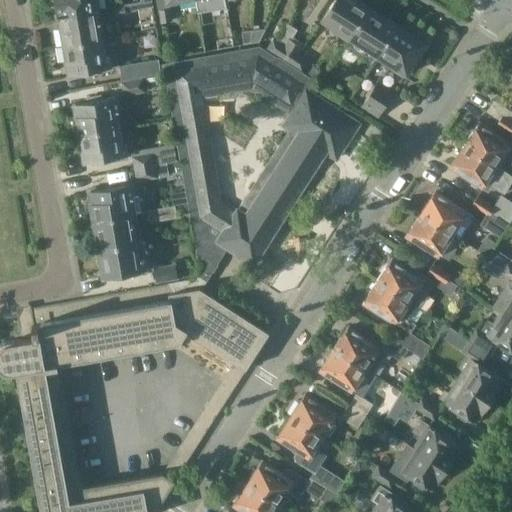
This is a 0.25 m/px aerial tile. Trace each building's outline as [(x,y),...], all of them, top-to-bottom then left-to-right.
[(51,0),(52,0),(53,0),(57,18),(63,17),(96,11),(96,10),(94,0),(51,0)] [(331,30),(348,41),(370,7),(358,0),(334,0),(323,17),(334,25),(331,30)] [(126,16),(124,6),(111,9),(112,18),(126,16)] [(346,43),(363,54),(367,46),(378,53),(395,27),(384,20),(386,18),(370,7),(348,41),(346,43)] [(61,28),(64,46),(102,39),(98,21),(102,20),(100,9),(96,10),(96,11),(63,17),(65,27),(61,28)] [(397,24),(395,27),(378,53),(391,61),(388,67),(403,78),(426,44),(415,36),(415,35),(412,34),(411,35),(397,25),(398,25),(397,24)] [(283,46),(277,55),(289,63),(295,54),(300,46),(291,40),(296,30),(287,25),(277,42),(283,46)] [(258,41),(264,29),(241,32),(242,43),(258,41)] [(266,48),(277,55),(283,46),(277,42),(272,38),(266,48)] [(104,55),(102,39),(64,46),(67,62),(71,62),(74,74),(82,72),(83,76),(95,73),(95,70),(112,67),(109,54),(104,55)] [(258,47),(165,64),(167,78),(166,80),(199,271),(196,275),(206,281),(228,246),(228,245),(218,239),(235,214),(235,213),(221,204),(202,98),(205,98),(204,91),(250,83),(269,53),(259,46),(258,47)] [(269,53),(250,83),(287,106),(290,101),(296,106),(306,90),(307,90),(313,81),(269,53)] [(306,61),(295,54),(289,63),(300,70),(306,61)] [(159,59),(118,66),(121,81),(162,74),(159,59)] [(347,84),(355,90),(362,79),(353,74),(347,84)] [(143,79),(122,83),(124,95),(145,92),(143,79)] [(378,82),(370,94),(387,105),(394,93),(378,82)] [(250,83),(204,91),(205,98),(230,93),(243,92),(255,94),(267,99),(291,114),(284,125),(290,129),(236,214),(235,213),(235,214),(218,239),(228,245),(228,246),(246,258),(245,259),(255,265),(262,255),(260,254),(273,234),(326,152),(335,158),(336,159),(337,157),(354,131),(330,116),(333,111),(334,112),(336,109),(307,91),(307,90),(306,90),(296,106),(290,101),(287,106),(250,83)] [(370,94),(362,107),(379,118),(387,105),(370,94)] [(74,121),(76,134),(118,127),(115,111),(119,110),(116,96),(101,99),(101,96),(87,99),(87,101),(74,104),(77,121),(74,121)] [(510,121),(511,122),(511,120),(511,111),(494,100),(487,112),(500,121),(497,125),(505,130),(510,121)] [(496,165),(510,145),(482,126),(479,130),(474,131),(464,146),(496,165)] [(118,127),(76,134),(78,147),(82,146),(84,163),(98,161),(98,164),(127,158),(124,142),(120,143),(118,127)] [(132,152),(132,155),(135,170),(168,164),(178,162),(174,145),(132,152)] [(511,175),(496,165),(464,146),(456,159),(457,164),(454,169),(488,191),(491,186),(504,193),(511,180),(511,175)] [(170,175),(168,164),(135,170),(137,180),(170,175)] [(134,196),(131,184),(89,191),(92,206),(90,209),(91,217),(94,218),(94,220),(136,213),(142,212),(139,195),(134,196)] [(421,214),(452,235),(461,222),(468,227),(474,218),(438,194),(435,199),(429,200),(421,214)] [(480,210),(486,202),(477,196),(472,204),(480,210)] [(488,215),(482,224),(481,225),(500,237),(511,218),(511,203),(502,197),(495,208),(486,202),(480,210),(488,215)] [(145,211),(147,223),(175,218),(173,206),(145,211)] [(94,220),(99,248),(137,242),(134,226),(138,225),(136,213),(94,220)] [(452,235),(421,214),(412,227),(413,233),(410,238),(446,261),(460,240),(452,235)] [(146,270),(141,241),(137,242),(99,248),(99,251),(97,253),(99,260),(101,262),(104,278),(146,270)] [(487,259),(504,269),(507,263),(511,266),(511,263),(511,255),(499,247),(494,255),(490,253),(487,259)] [(391,267),(386,268),(378,281),(417,307),(419,308),(427,294),(426,293),(433,282),(415,271),(413,274),(394,262),(391,267)] [(511,277),(511,266),(507,263),(504,269),(502,272),(511,279),(511,277)] [(442,270),(433,264),(427,273),(437,278),(442,270)] [(177,266),(155,269),(157,282),(179,279),(177,266)] [(451,276),(442,270),(437,278),(441,281),(438,285),(451,293),(457,283),(449,278),(451,276)] [(468,279),(458,273),(454,279),(464,286),(468,279)] [(36,314),(38,324),(33,325),(30,309),(18,311),(23,339),(8,342),(5,343),(3,344),(2,345),(0,347),(0,346),(0,365),(0,366),(2,368),(4,369),(6,370),(8,371),(14,371),(16,371),(40,511),(148,511),(147,506),(158,504),(173,481),(161,473),(84,486),(61,364),(178,343),(186,330),(244,368),(245,369),(268,332),(200,289),(206,281),(196,275),(191,280),(82,300),(83,306),(36,314)] [(391,339),(408,350),(423,359),(432,347),(407,331),(413,322),(409,320),(417,307),(378,281),(369,295),(369,300),(367,304),(399,326),(391,339)] [(511,295),(501,313),(511,320),(511,295)] [(511,320),(501,313),(493,325),(486,320),(479,331),(475,328),(467,340),(490,355),(498,342),(511,351),(511,320)] [(334,349),(365,369),(379,347),(351,329),(348,333),(343,335),(334,349)] [(385,349),(401,361),(408,350),(391,339),(385,349)] [(471,361),(457,381),(489,402),(498,388),(494,385),(500,377),(483,367),(490,355),(467,340),(459,353),(471,361)] [(365,369),(334,349),(325,362),(326,368),(325,368),(323,372),(351,391),(365,369)] [(438,399),(444,403),(472,420),(477,412),(481,415),(489,402),(457,381),(450,392),(445,389),(438,399)] [(374,405),(356,394),(348,406),(366,417),(374,405)] [(299,402),(290,415),(323,436),(334,418),(341,422),(343,419),(341,417),(307,395),(304,401),(299,402)] [(425,413),(430,404),(421,398),(416,407),(425,413)] [(425,413),(434,418),(439,410),(430,404),(425,413)] [(348,406),(341,417),(343,419),(359,429),(366,417),(348,406)] [(323,436),(290,415),(281,429),(283,433),(278,439),(296,451),(292,457),(293,463),(312,475),(318,465),(324,456),(314,450),(323,436)] [(420,439),(414,448),(447,469),(456,456),(451,453),(456,444),(428,426),(418,419),(410,432),(420,439)] [(393,466),(401,470),(428,489),(433,480),(438,483),(447,469),(414,448),(406,461),(399,456),(393,466)] [(256,470),(247,483),(282,505),(289,495),(297,500),(304,489),(309,482),(289,470),(284,470),(281,474),(264,463),(261,469),(256,470)] [(336,476),(318,465),(312,475),(312,476),(328,487),(336,476)] [(381,481),(386,473),(377,467),(372,475),(381,481)] [(381,481),(390,487),(395,478),(386,473),(381,481)] [(312,476),(309,482),(304,489),(321,499),(328,487),(312,476)] [(277,511),(282,505),(247,483),(239,496),(239,503),(236,507),(244,511),(277,511)] [(412,511),(395,501),(397,497),(379,485),(369,501),(377,506),(373,511),(412,511)]
